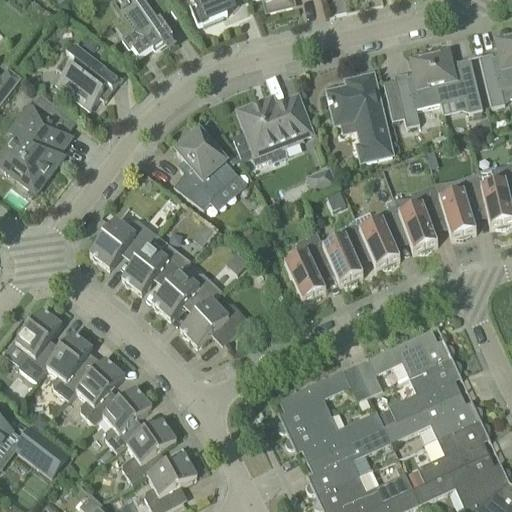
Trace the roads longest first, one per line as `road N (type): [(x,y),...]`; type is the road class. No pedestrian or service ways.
road 1 (residential): [(42,261),(158,117),(194,90),(256,62),(468,12)]
road 2 (residential): [(200,408),(462,278)]
road 3 (residential): [(200,408),(162,363),(42,261)]
road 4 (residential): [(511,402),(480,339),(462,278)]
